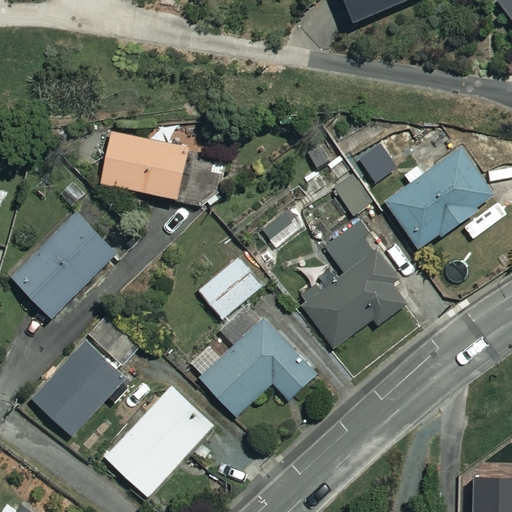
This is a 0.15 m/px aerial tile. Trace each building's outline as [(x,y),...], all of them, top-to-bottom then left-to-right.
[(426,0),(354,0),(366,26),(426,0)] [(218,159),(119,135),(107,185),(206,209),(218,159)] [(504,201),(468,151),(394,205),(430,255),(504,201)] [(353,174),(335,189),(358,216),(376,200),(353,174)] [(305,229),(290,210),(266,230),(281,249),(305,229)] [(126,257),(83,215),(20,280),(63,322),(126,257)] [(421,301),(362,225),(330,249),(352,278),(333,292),(327,285),(304,303),(342,351),(381,321),(386,328),(421,301)] [(269,288),(245,258),(204,292),(228,322),(269,288)] [(260,314),(253,306),(225,331),(241,349),(227,362),(215,348),(195,366),(242,419),(281,384),(298,404),(325,381),(279,329),(286,323),(270,305),(260,314)] [(135,381),(94,343),(39,402),(81,440),(135,381)] [(221,429),(180,390),(114,460),(156,499),(221,429)] [(32,511),(19,503),(12,511),(32,511)]
